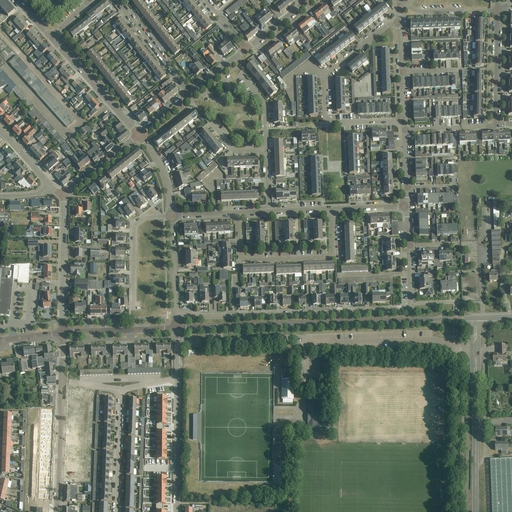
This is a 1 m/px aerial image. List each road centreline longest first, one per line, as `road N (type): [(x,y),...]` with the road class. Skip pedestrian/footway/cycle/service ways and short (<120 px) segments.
road 1 (residential): [(176,328),(474,318)]
road 2 (residential): [(175,314),(392,311),(408,304)]
road 3 (residential): [(398,21),(324,79),(329,123),(401,120)]
road 4 (residential): [(238,213),(240,261),(330,255),(330,210)]
road 5 (residential): [(138,135),(51,37)]
road 6 (residential): [(175,511),(176,380)]
road 7 (residential): [(55,511),(61,382)]
road 8 (residential): [(475,477),(474,351)]
road 9 (residential): [(61,321),(64,196)]
road 10 (residential): [(133,309),(134,229),(140,220),(171,215)]
road 11 (residential): [(190,94),(115,0)]
road 12 (residential): [(115,511),(120,392)]
